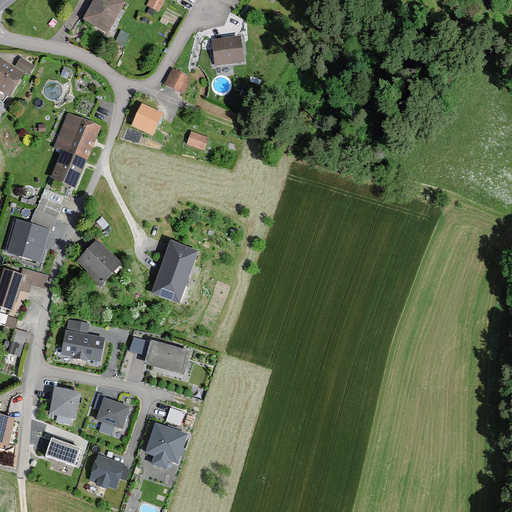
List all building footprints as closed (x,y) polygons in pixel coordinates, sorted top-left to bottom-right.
[(127,5),(118,0),(93,0),(81,22),(108,37),(127,5)] [(148,0),(147,3),(160,10),(164,0),(148,0)] [(209,38),(213,68),(243,64),(239,33),(209,38)] [(32,68),(21,60),(14,69),(1,60),(0,61),(0,94),(9,101),(32,68)] [(171,69),(162,87),(182,97),(191,80),(171,69)] [(130,130),(153,139),(163,117),(140,107),(130,130)] [(75,191),(102,129),(67,114),(53,147),(62,151),(49,180),(75,191)] [(185,147),(204,154),(209,140),(190,133),(185,147)] [(35,214),(56,222),(62,207),(40,199),(35,214)] [(49,230),(16,221),(6,255),(40,265),(49,230)] [(99,288),(123,263),(99,241),(76,266),(99,288)] [(156,295),(178,304),(196,255),(174,247),(156,295)] [(20,279),(2,274),(0,279),(0,309),(13,313),(19,293),(25,294),(28,285),(42,289),(45,279),(22,272),(20,279)] [(6,330),(12,332),(14,321),(8,320),(6,330)] [(106,340),(66,331),(60,357),(101,366),(106,340)] [(25,335),(17,332),(13,345),(22,347),(25,335)] [(185,354),(153,346),(148,368),(180,376),(185,354)] [(81,395),(53,389),(47,415),(76,421),(81,395)] [(95,405),(100,407),(105,392),(100,391),(95,405)] [(131,408),(104,399),(96,422),(123,431),(131,408)] [(168,419),(182,423),(185,409),(171,406),(168,419)] [(0,417),(0,450),(6,452),(13,420),(0,417)] [(183,437),(153,426),(144,454),(174,465),(183,437)] [(57,427),(55,434),(80,442),(83,436),(57,427)] [(79,450),(50,439),(43,456),(73,467),(79,450)] [(123,467),(98,457),(88,479),(114,490),(123,467)]
